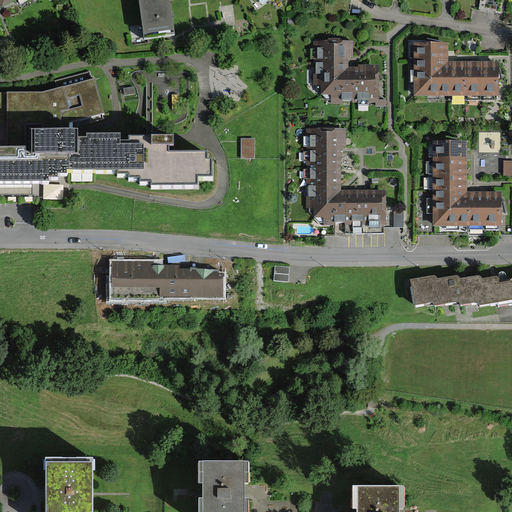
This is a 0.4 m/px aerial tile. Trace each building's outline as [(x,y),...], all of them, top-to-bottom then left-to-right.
[(139,0),(145,39),(175,34),(170,0),(139,0)] [(314,61),(347,61),(347,59),(351,59),(351,50),(351,42),(314,42),(314,61)] [(414,46),(414,65),(441,64),(442,46),(414,46)] [(347,61),(314,61),(315,86),(321,94),(347,68),(347,61)] [(414,65),(413,97),(441,69),(441,64),(414,65)] [(357,68),(356,103),(378,103),(377,66),(357,66),(357,68)] [(356,103),(357,68),(347,68),(321,94),(329,103),(356,103)] [(446,69),(441,69),(413,97),(446,98),(446,69)] [(467,98),(467,69),(446,69),(446,98),(467,98)] [(467,98),(485,98),(485,69),(467,69),(467,98)] [(503,69),(485,69),(485,98),(503,98),(503,69)] [(58,92),(40,96),(0,96),(0,128),(6,129),(6,153),(30,153),(30,138),(68,137),(68,127),(103,117),(91,74),(56,83),(58,92)] [(134,87),(123,89),(124,96),(135,94),(134,87)] [(306,131),(306,212),(318,225),(322,225),(322,228),(332,228),(332,225),(344,225),(344,193),(339,193),(339,149),(344,149),(344,131),(306,131)] [(0,188),(48,188),(48,184),(58,184),(58,180),(68,179),(68,176),(68,165),(68,164),(76,164),(76,144),(77,137),(68,137),(30,138),(30,153),(6,153),(0,152),(0,188)] [(68,165),(68,176),(119,175),(119,178),(130,178),(130,181),(141,181),(141,186),(152,186),(152,189),(197,189),(197,181),(212,181),(212,164),(208,164),(208,156),(170,157),(170,151),(174,150),(174,141),(149,141),(121,141),(121,139),(86,139),(86,144),(76,144),(76,164),(68,164),(68,165)] [(255,158),(254,139),(241,139),(242,158),(255,158)] [(433,228),(470,228),(470,194),(466,194),(466,144),(433,144),(433,228)] [(384,193),(344,193),(344,225),(344,228),(384,228),(384,193)] [(501,194),(470,194),(470,228),(502,228),(501,194)] [(216,272),(192,271),(177,271),(177,267),(152,267),(152,265),(112,265),(112,300),(221,300),(222,276),(216,275),(216,272)] [(511,280),(496,283),(496,278),(480,281),(479,279),(465,282),(460,283),(459,279),(434,284),(434,280),(409,284),(413,309),(431,306),(432,310),(457,306),(458,308),(477,305),(478,309),(511,302),(511,280)] [(94,511),(92,452),(47,454),(49,511),(94,511)] [(200,494),(200,511),(250,511),(251,495),(247,495),(247,488),(247,478),(251,478),(251,456),(201,456),(201,478),(205,478),(205,494),(200,494)] [(392,511),(393,511),(397,511),(397,490),(346,490),(346,511),(392,511)]
